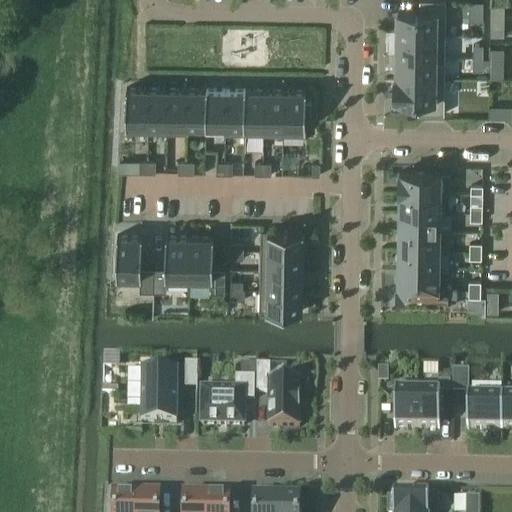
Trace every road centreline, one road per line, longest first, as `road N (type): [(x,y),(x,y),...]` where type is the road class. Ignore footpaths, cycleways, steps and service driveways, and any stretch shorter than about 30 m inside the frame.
road 1 (residential): [(147,0),(147,15),(354,16),(353,138)]
road 2 (residential): [(347,461),(110,459)]
road 3 (residential): [(123,184),(351,188)]
road 4 (residential): [(511,466),(347,461)]
road 5 (residential): [(353,138),(511,140)]
road 6 (residential): [(347,461),(349,319)]
road 7 (residential): [(351,188),(349,319)]
